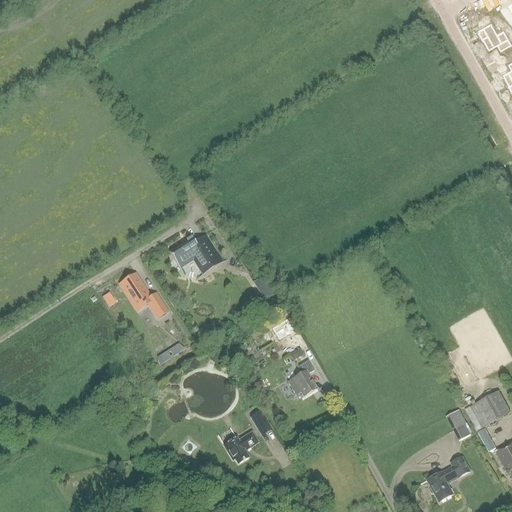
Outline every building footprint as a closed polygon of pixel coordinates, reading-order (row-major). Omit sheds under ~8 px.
[(491,24),(478,32),(479,33),(478,34),(482,41),(483,41),(489,51),(497,46),(501,52),(511,46),(504,32),(497,35),(491,24)] [(511,71),(503,76),(508,86),(508,87),(511,93),(511,63),(508,66),(511,71)] [(211,250),(213,249),(205,237),(195,243),(191,236),(190,237),(192,239),(170,253),(168,250),(168,251),(184,277),(185,276),(180,268),(194,259),(204,275),(196,280),(196,281),(229,260),(228,259),(220,265),(211,250)] [(146,307),(149,305),(158,320),(168,313),(158,299),(153,302),(135,276),(121,285),(137,309),(145,304),(146,307)] [(272,297),(261,279),(253,284),(265,302),(272,297)] [(105,297),(111,308),(119,303),(113,292),(105,297)] [(304,356),(300,349),(290,355),(294,362),(304,356)] [(293,380),(288,383),(296,396),(301,393),(304,398),(317,390),(309,375),(315,372),(308,362),(297,368),(302,375),(293,380)] [(499,393),(470,409),(482,430),(511,414),(499,393)] [(258,431),(269,424),(261,411),(250,418),(258,431)] [(471,436),(465,426),(454,432),(459,442),(471,436)] [(258,444),(252,433),(238,442),(237,439),(224,447),(233,462),(235,460),(238,466),(249,459),(245,452),(258,444)] [(511,475),(511,443),(496,453),(508,476),(511,474),(511,475)] [(454,496),(447,484),(458,478),(459,479),(471,473),(463,459),(452,465),(453,468),(442,474),(441,474),(427,482),(431,489),(431,491),(430,492),(431,494),(433,495),(435,495),(440,504),(454,496)]
